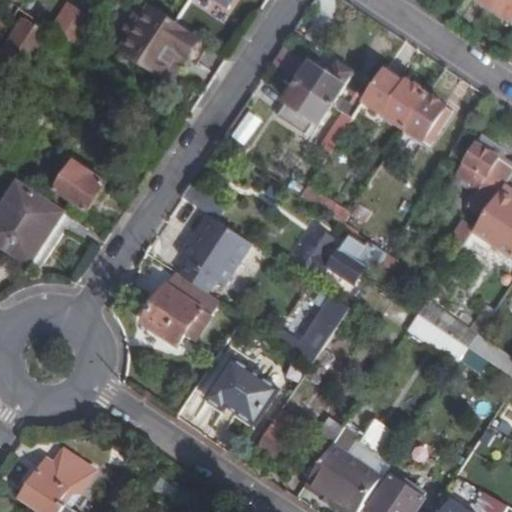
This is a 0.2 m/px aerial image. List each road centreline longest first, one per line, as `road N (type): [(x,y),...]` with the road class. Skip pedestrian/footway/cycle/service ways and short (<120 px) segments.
road 1 (residential): [(50,358),(290,0)]
road 2 (residential): [(281,511),(50,358)]
road 3 (residential): [(511,86),(382,0)]
